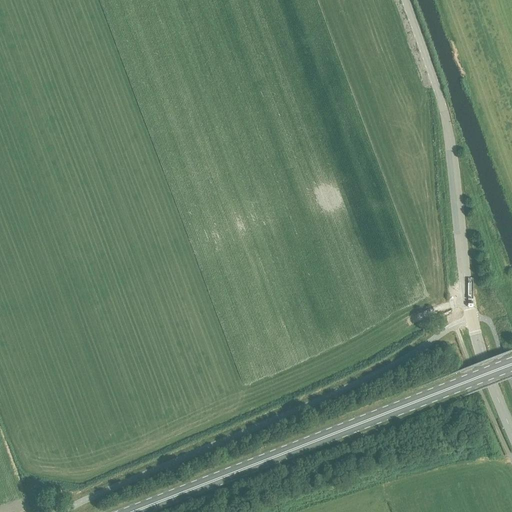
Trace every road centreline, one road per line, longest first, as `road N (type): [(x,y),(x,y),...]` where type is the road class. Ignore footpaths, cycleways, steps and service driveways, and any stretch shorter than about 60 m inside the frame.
road 1 (residential): [(511,430),(470,319),(444,109),(405,0)]
road 2 (primary): [(135,511),(511,364)]
